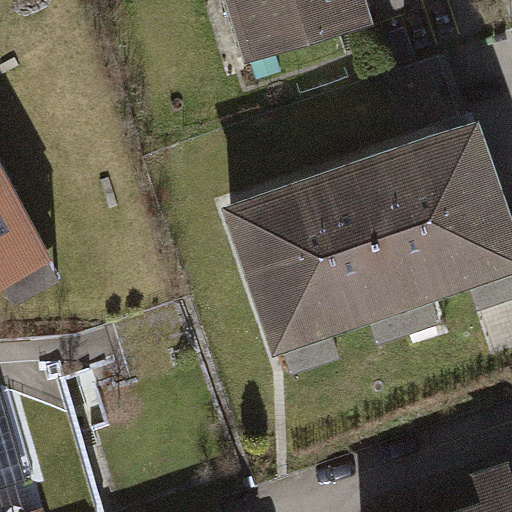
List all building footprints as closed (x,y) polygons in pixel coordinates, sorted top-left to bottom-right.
[(223,0),(246,72),(372,33),(362,0),(223,0)] [(511,287),(511,215),(484,132),(226,218),(276,367),(511,287)] [(0,274),(57,243),(0,139),(0,274)] [(511,310),(484,316),(492,354),(511,349),(511,310)] [(0,485),(28,478),(4,389),(0,388),(0,485)] [(488,485),(410,511),(511,511),(511,446),(478,458),(488,485)]
